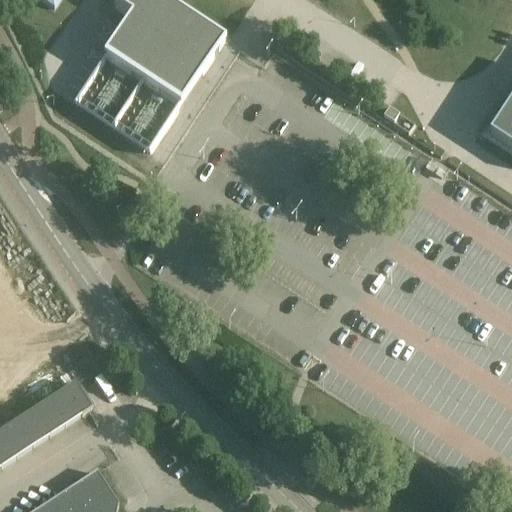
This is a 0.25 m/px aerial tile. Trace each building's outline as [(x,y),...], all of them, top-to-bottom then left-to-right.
[(35,0),(55,13),(62,0),(35,0)] [(140,86),(179,112),(225,43),(158,0),(118,0),(113,8),(132,20),(104,62),(140,86)] [(511,104),(498,126),(495,124),(486,138),(511,154),(511,104)] [(399,118),(389,111),(384,120),(394,126),(399,118)] [(76,386),(0,436),(0,473),(93,412),(76,386)] [(119,511),(120,508),(98,475),(41,511),(119,511)]
